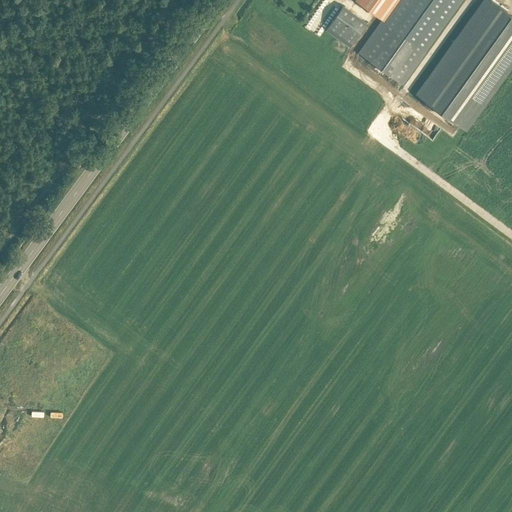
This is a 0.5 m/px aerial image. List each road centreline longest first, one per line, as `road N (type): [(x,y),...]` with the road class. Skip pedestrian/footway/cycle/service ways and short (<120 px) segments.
road 1 (secondary): [(0,295),(218,0)]
road 2 (track): [(511,233),(376,132),(403,93)]
